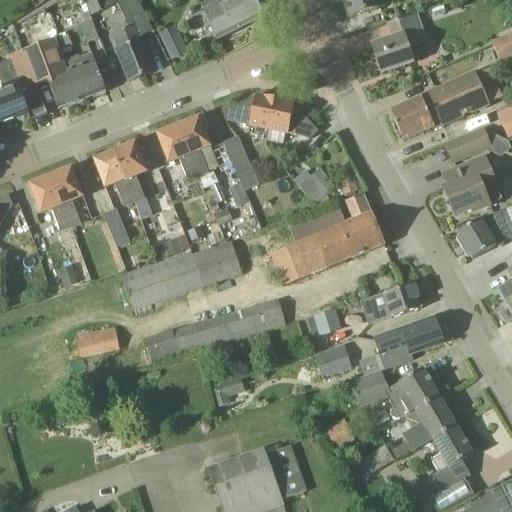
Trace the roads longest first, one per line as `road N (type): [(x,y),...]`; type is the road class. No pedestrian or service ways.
road 1 (residential): [(511,396),(318,43)]
road 2 (residential): [(32,157),(318,43)]
